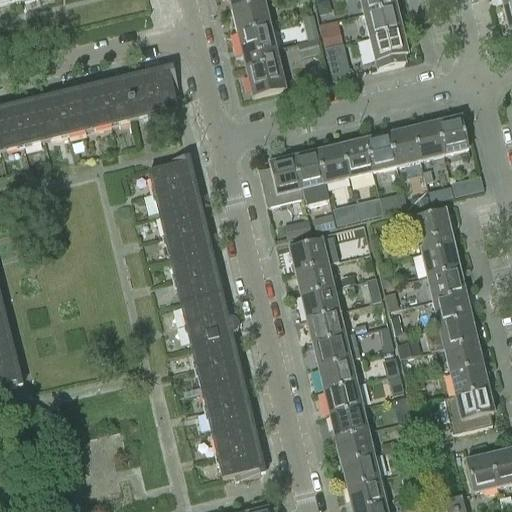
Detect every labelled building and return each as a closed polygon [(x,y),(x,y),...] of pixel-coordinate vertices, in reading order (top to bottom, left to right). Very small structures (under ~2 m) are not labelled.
[(0,0),(0,8),(13,5),(11,0),(23,0),(24,2),(34,0),(0,0)] [(261,0),(227,0),(231,13),(263,5),(261,0)] [(392,0),(358,0),(363,17),(395,9),(392,0)] [(511,0),(499,0),(502,10),(511,7),(511,0)] [(263,5),(231,13),(237,37),(269,29),(263,5)] [(328,5),(317,7),(320,19),(327,17),(330,12),(328,5)] [(511,7),(502,10),(508,34),(511,32),(511,7)] [(395,9),(363,17),(369,41),(401,34),(395,9)] [(324,47),(343,43),(339,21),(320,24),(324,47)] [(269,29),(237,37),(245,72),(262,67),(259,57),(274,53),(269,29)] [(317,43),(315,31),(304,34),(307,45),(316,43),(317,43)] [(401,34),(369,41),(375,66),(407,58),(401,34)] [(316,43),(307,45),(298,47),(301,59),(319,55),(316,43)] [(342,48),(325,52),(327,62),(344,58),(342,48)] [(262,67),(245,72),(252,102),(284,94),(274,53),(259,57),(262,67)] [(0,155),(45,145),(177,113),(174,101),(179,100),(173,75),(0,116),(0,394),(17,391),(0,322),(0,155)] [(460,121),(436,127),(444,159),(468,153),(460,121)] [(436,127),(412,132),(420,164),(444,159),(436,127)] [(169,141),(177,139),(175,132),(167,134),(169,141)] [(412,132),(389,138),(397,170),(420,164),(412,132)] [(389,138),(365,144),(373,176),(397,170),(389,138)] [(365,144),(340,150),(348,182),(373,176),(365,144)] [(340,150),(317,155),(325,187),(348,182),(340,150)] [(317,155),(293,161),(301,193),(325,187),(317,155)] [(148,175),(216,460),(222,483),(233,480),(234,485),(260,479),(227,342),(232,341),(232,338),(236,335),(237,333),(238,331),(238,330),(238,328),(235,324),(234,323),(233,323),(231,322),(229,322),(228,322),(227,319),(222,320),(183,161),(158,167),(159,172),(148,175)] [(303,203),(301,193),(293,161),(268,167),(269,172),(258,175),(267,212),(303,203)] [(429,174),(422,176),(425,186),(431,184),(429,174)] [(464,186),(451,190),(452,192),(454,202),(454,203),(467,200),(464,186)] [(452,192),(442,195),(444,204),(454,202),(452,192)] [(364,208),(355,210),(358,226),(368,223),(364,208)] [(444,214),(412,222),(421,257),(438,253),(435,243),(450,239),(444,214)] [(333,218),(336,230),(343,228),(340,216),(333,218)] [(311,222),(311,223),(315,236),(335,231),(332,217),(311,222)] [(307,224),(283,230),(286,242),(310,236),(307,224)] [(352,240),(365,236),(363,229),(350,232),(352,240)] [(458,272),(450,239),(435,243),(438,253),(421,257),(426,280),(458,272)] [(288,252),(294,276),(326,268),(320,244),(288,252)] [(326,268),(294,276),(300,300),(332,292),(326,268)] [(458,272),(426,280),(432,304),(464,296),(458,272)] [(342,283),(344,290),(354,287),(352,280),(342,283)] [(332,292),(300,300),(306,323),(338,315),(332,292)] [(464,296),(432,304),(437,328),(470,320),(464,296)] [(369,307),(380,304),(378,297),(367,300),(369,307)] [(338,315),(306,323),(312,348),(344,340),(338,315)] [(470,320),(437,328),(443,352),(475,344),(470,320)] [(355,337),(366,335),(364,328),(354,331),(355,337)] [(344,340),(312,348),(317,372),(349,364),(344,340)] [(380,358),(393,355),(390,341),(376,344),(380,358)] [(475,344),(443,352),(449,375),(481,368),(475,344)] [(349,364),(317,372),(323,396),(355,388),(349,364)] [(481,368),(449,375),(455,399),(487,391),(481,368)] [(392,397),(402,394),(399,380),(389,382),(392,397)] [(355,388),(323,396),(329,418),(361,411),(355,388)] [(487,391),(455,399),(461,425),(493,417),(487,391)] [(361,411),(329,418),(335,444),(367,436),(361,411)] [(403,427),(411,425),(408,413),(401,415),(403,427)] [(433,445),(430,433),(426,434),(422,418),(415,420),(419,435),(422,447),(433,445)] [(367,436),(335,444),(340,467),(372,459),(367,436)] [(382,449),(383,457),(395,454),(393,446),(382,449)] [(511,453),(489,459),(496,491),(511,487),(511,453)] [(372,459),(340,467),(346,491),(378,483),(372,459)] [(489,459),(465,465),(472,497),(496,491),(489,459)] [(390,481),(400,478),(398,471),(388,474),(390,481)] [(410,477),(414,494),(414,497),(424,494),(420,475),(410,477)] [(378,483),(346,491),(351,511),(368,511),(368,509),(383,505),(378,483)] [(463,511),(461,500),(443,504),(442,504),(444,511),(463,511)] [(510,500),(499,502),(501,511),(511,508),(510,500)]
